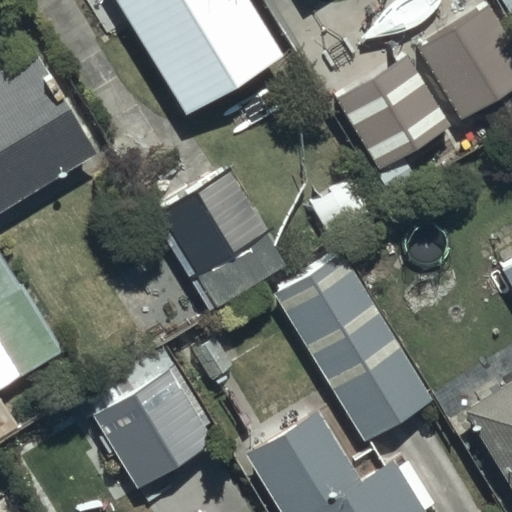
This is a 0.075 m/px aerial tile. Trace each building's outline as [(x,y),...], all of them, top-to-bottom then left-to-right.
[(233,0),(103,0),(173,111),(266,53),(233,0)] [(463,0),(460,0),(402,39),(449,115),(511,77),(463,0)] [(511,0),(485,0),(504,32),(511,27),(511,0)] [(18,47),(0,57),(0,194),(79,146),(18,47)] [(389,50),(323,94),(367,166),(435,125),(389,50)] [(205,157),(143,198),(206,301),(269,262),(205,157)] [(342,177),(296,205),(317,235),(362,205),(342,177)] [(334,251),(261,287),(353,440),(422,399),(334,251)] [(511,511),(511,252),(490,265),(511,301),(511,362),(445,402),(509,511),(511,511)] [(0,382),(53,350),(0,262),(0,382)] [(158,341),(63,398),(73,415),(80,411),(123,485),(212,432),(158,341)] [(319,412),(249,453),(284,511),(426,511),(395,459),(360,480),(319,412)]
